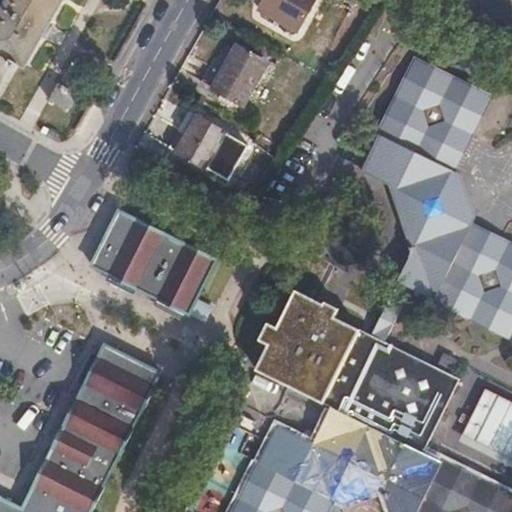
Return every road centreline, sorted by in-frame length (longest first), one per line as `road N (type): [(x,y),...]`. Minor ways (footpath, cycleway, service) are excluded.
road 1 (unknown): [(405,0),(261,253)]
road 2 (residential): [(187,0),(83,185)]
road 3 (residential): [(83,185),(51,233),(0,274)]
